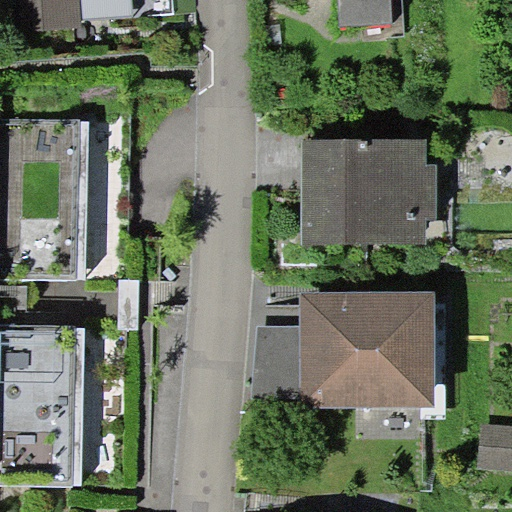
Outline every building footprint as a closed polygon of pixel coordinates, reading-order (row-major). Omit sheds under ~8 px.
[(7,0),(9,30),(85,26),(85,19),(133,16),(132,0),(7,0)] [(339,0),(341,24),(393,21),(391,0),(339,0)] [(89,111),(88,120),(87,280),(127,281),(129,111),(89,111)] [(0,279),(87,280),(88,120),(0,119),(0,279)] [(427,139),(302,139),(302,243),(427,243),(427,217),(436,217),(436,165),(427,165),(427,139)] [(434,290),(300,291),(300,326),(301,399),(301,406),(434,405),(434,290)] [(0,485),(83,486),(85,325),(0,324),(0,485)] [(301,399),(300,326),(258,326),(251,399),(301,399)] [(511,426),(482,423),(478,467),(511,470),(511,426)]
